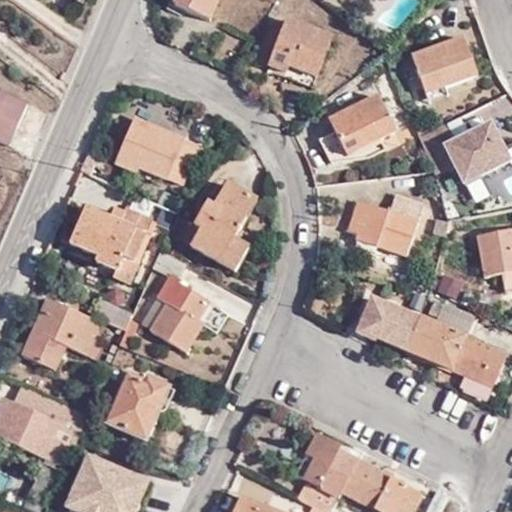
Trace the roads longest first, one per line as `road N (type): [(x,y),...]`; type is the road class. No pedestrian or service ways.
road 1 (residential): [(266,351),(303,215),(286,156),(251,112),(199,78),(113,41)]
road 2 (residential): [(113,41),(0,296)]
road 3 (residential): [(266,351),(503,458)]
road 4 (residential): [(198,511),(266,351)]
